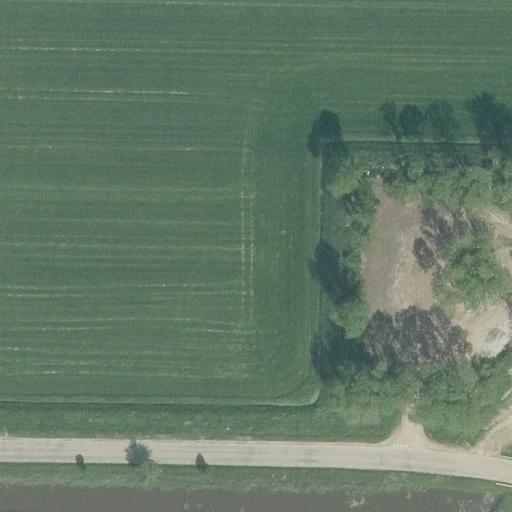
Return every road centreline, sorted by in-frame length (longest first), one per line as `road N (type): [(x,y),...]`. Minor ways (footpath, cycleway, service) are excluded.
road 1 (tertiary): [(511,473),(409,459),(0,451)]
road 2 (track): [(409,459),(408,347),(419,254),(442,228),(468,221),(511,235)]
